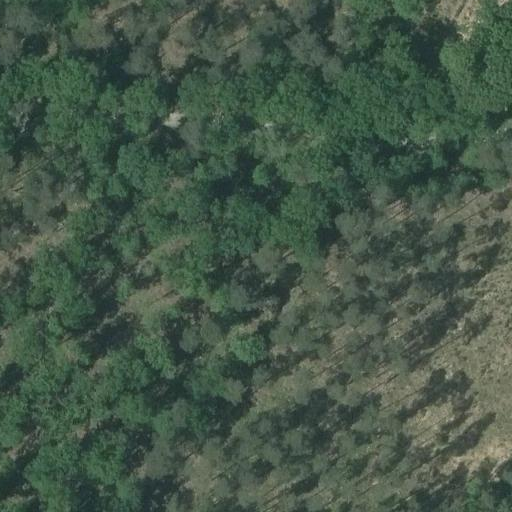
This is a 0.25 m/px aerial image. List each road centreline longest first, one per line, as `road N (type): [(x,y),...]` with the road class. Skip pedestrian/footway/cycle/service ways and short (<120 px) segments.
road 1 (track): [(188,511),(406,149)]
road 2 (track): [(0,110),(406,149)]
